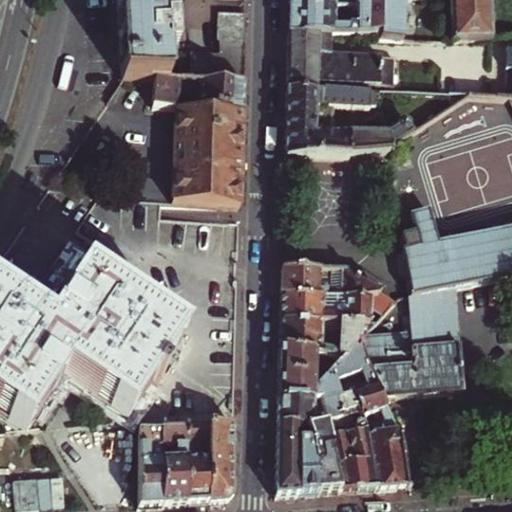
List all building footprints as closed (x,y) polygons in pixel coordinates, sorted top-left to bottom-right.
[(151,85),(165,85),(163,56),(171,56),(170,29),(162,29),(160,0),(116,0),(120,53),(122,84),(151,85)] [(382,1),(396,1),(395,0),(288,0),(288,11),(382,12),(382,1)] [(487,0),(450,0),(453,44),(490,42),(487,0)] [(330,39),(381,40),(381,42),(409,44),(410,1),(396,1),(382,1),(382,12),(288,11),(288,21),(288,38),(330,39)] [(217,15),(216,30),(245,30),(245,16),(217,15)] [(216,39),(219,44),(244,44),(245,30),(216,30),(216,39)] [(330,39),(288,38),(287,56),(286,85),(315,86),(393,90),(394,61),(330,58),(330,39)] [(219,44),(219,57),(244,58),(244,44),(219,44)] [(504,73),(510,72),(508,101),(511,100),(511,51),(503,52),(504,73)] [(190,57),(189,86),(204,86),(204,57),(190,57)] [(219,57),(204,57),(204,86),(218,86),(218,71),(219,57)] [(244,58),(219,57),(218,71),(243,72),(244,58)] [(243,72),(218,71),(218,86),(243,87),(243,72)] [(152,112),(175,113),(242,116),(243,101),(243,87),(218,86),(204,86),(189,86),(165,85),(151,85),(152,112)] [(315,86),(286,85),(286,88),(286,93),(314,94),(315,90),(315,86)] [(285,122),(284,161),(352,161),(353,157),(397,155),(398,150),(405,145),(404,137),(406,135),(406,133),(406,131),(404,130),(402,130),(401,130),(399,131),(398,133),(399,135),(398,137),(389,139),(352,138),(350,139),(349,139),(349,113),(369,113),(369,96),(319,94),(314,94),(286,93),(285,122)] [(365,364),(380,403),(460,396),(454,291),(511,281),(511,102),(505,103),(511,116),(511,233),(440,246),(431,213),(411,217),(418,249),(401,252),(408,297),(410,297),(412,334),(365,336),(358,344),(365,364)] [(175,113),(171,207),(239,211),(240,174),(242,116),(175,113)] [(13,244),(5,257),(10,260),(18,247),(13,244)] [(130,420),(182,340),(86,276),(95,262),(69,246),(23,316),(0,301),(0,415),(27,433),(63,376),(130,420)] [(280,281),(280,298),(329,299),(338,299),(396,300),(349,275),(348,273),(320,273),(280,273),(280,281)] [(334,325),(370,325),(371,313),(384,313),(396,300),(338,299),(338,303),(343,303),(343,311),(340,311),(337,313),(335,315),(335,318),(329,318),(329,299),(280,298),(279,309),(279,325),(322,325),(334,325)] [(279,338),(278,350),(320,351),(341,351),(352,351),(358,344),(374,325),(334,325),(337,330),(340,331),(340,340),(337,342),(335,346),(322,346),(322,325),(279,325),(279,338)] [(364,438),(374,494),(393,492),(406,491),(396,447),(380,403),(365,364),(358,344),(352,351),(345,359),(320,389),(322,403),(339,400),(338,393),(334,377),(361,373),(366,389),(349,391),(356,410),(359,422),(364,420),(365,417),(365,415),(377,413),(381,424),(377,426),(381,437),(364,438)] [(315,403),(322,403),(320,389),(345,359),(342,356),(341,351),(320,376),(315,376),(316,351),(278,350),(277,372),(277,402),(315,403)] [(344,430),(346,438),(356,495),(365,495),(374,494),(364,438),(359,422),(356,410),(349,391),(338,393),(339,400),(342,417),(348,416),(347,412),(350,411),(354,428),(344,430)] [(343,421),(342,417),(339,400),(322,403),(326,428),(332,426),(331,423),(343,421)] [(308,431),(327,431),(326,428),(322,403),(315,403),(277,402),(276,416),(276,431),(308,431)] [(187,428),(187,431),(185,509),(203,507),(220,506),(225,506),(231,499),(233,428),(187,428)] [(163,432),(161,511),(176,510),(185,509),(187,431),(163,432)] [(292,501),(298,500),(299,459),(299,448),(310,447),(308,431),(276,431),(275,462),(274,495),(279,502),(292,501)] [(308,431),(310,447),(311,458),(315,499),(329,498),(338,497),(328,441),(327,431),(308,431)] [(139,506),(138,511),(147,511),(151,511),(161,511),(163,432),(139,433),(139,506)] [(346,438),(328,441),(338,497),(349,496),(356,495),(346,438)] [(315,499),(311,458),(299,459),(298,500),(305,500),(315,499)]
